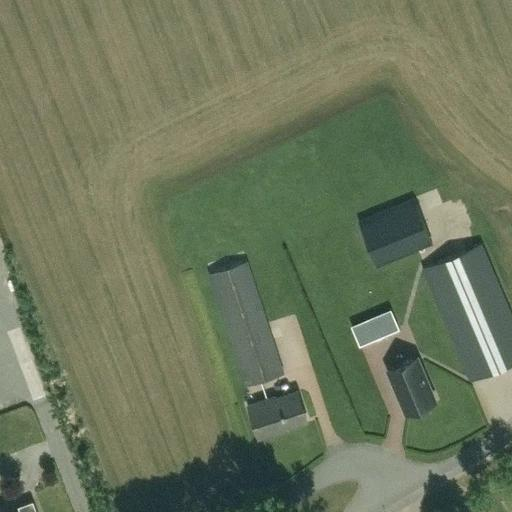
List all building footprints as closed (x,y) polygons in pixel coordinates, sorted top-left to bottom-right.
[(340,130),(358,186),(381,179),(384,186),(393,183),(372,120),(340,130)] [(359,220),(378,265),(433,243),(415,198),(359,220)] [(511,312),(482,242),(423,267),(470,379),(511,360),(511,312)] [(283,372),(247,260),(210,272),(246,384),(283,372)] [(317,308),(335,357),(347,353),(343,341),(352,338),(348,328),(337,332),(327,304),(317,308)] [(391,309),(381,313),(389,332),(398,328),(391,309)] [(416,356),(387,369),(405,411),(434,398),(416,356)] [(249,405),(259,437),(280,430),(279,428),(307,419),(297,391),(270,400),(269,398),(249,405)] [(20,511),(37,511),(33,500),(18,506),(20,511)]
